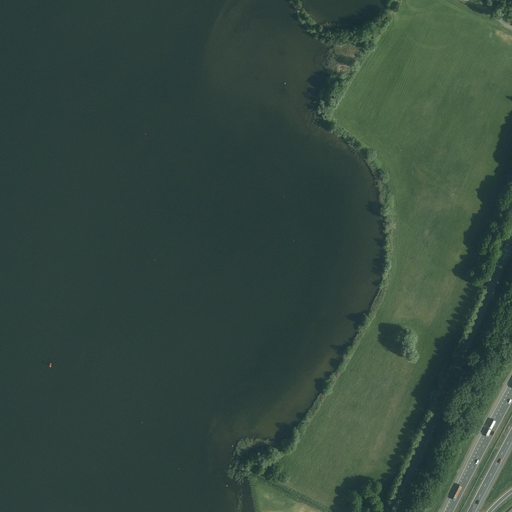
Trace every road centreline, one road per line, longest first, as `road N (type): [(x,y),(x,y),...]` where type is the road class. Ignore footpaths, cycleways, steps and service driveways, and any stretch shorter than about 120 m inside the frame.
road 1 (unclassified): [(393,511),(511,238)]
road 2 (motorway): [(511,393),(448,511)]
